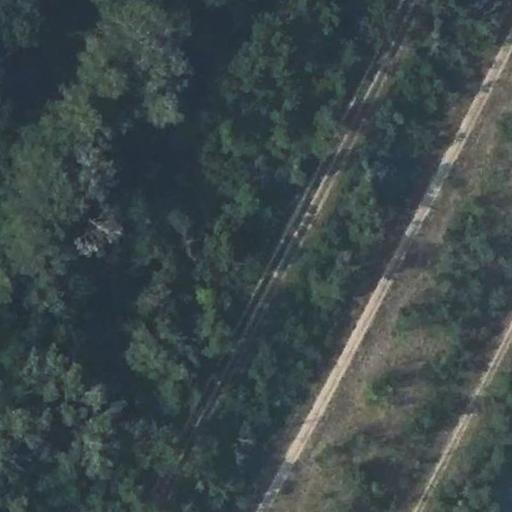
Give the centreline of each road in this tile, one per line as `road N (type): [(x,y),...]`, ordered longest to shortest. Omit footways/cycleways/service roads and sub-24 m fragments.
road 1 (track): [(162,511),(421,0)]
road 2 (track): [(511,35),(256,511)]
